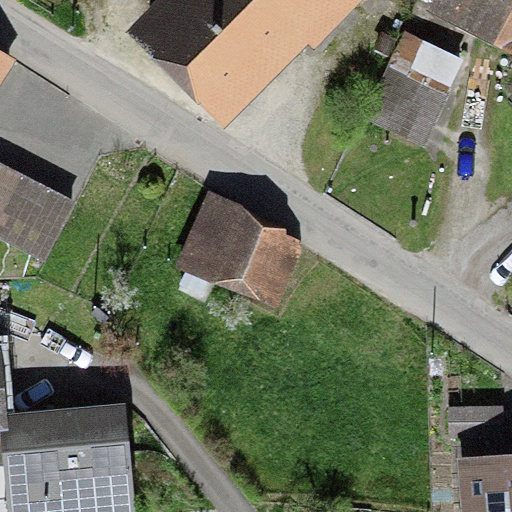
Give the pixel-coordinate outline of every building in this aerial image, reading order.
[(155,0),(119,35),(218,137),(360,0),(155,0)] [(511,0),(422,0),(420,6),(511,47),(511,0)] [(450,89),(390,62),(367,112),(427,139),(450,89)] [(75,212),(0,175),(0,247),(47,270),(75,212)] [(309,242),(208,207),(183,278),(283,314),(309,242)] [(505,405),(447,407),(448,441),(506,439),(505,405)] [(1,420),(6,474),(9,511),(131,511),(122,410),(1,420)] [(511,511),(511,448),(458,452),(462,511),(511,511)]
